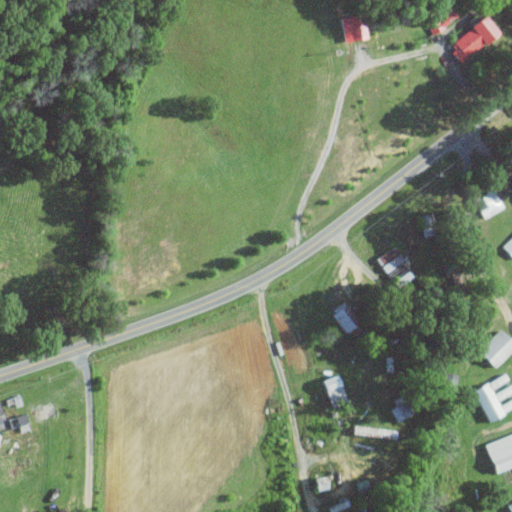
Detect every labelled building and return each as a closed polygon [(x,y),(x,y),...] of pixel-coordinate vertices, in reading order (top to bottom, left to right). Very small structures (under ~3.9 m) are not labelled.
[(455,14),(444,2),(422,22),(433,35),(455,14)] [(350,38),(365,36),(361,11),(346,14),(350,38)] [(496,31),(483,15),(445,47),(458,63),(496,31)] [(501,208),(492,188),(471,198),(480,218),(501,208)] [(511,234),(500,246),(511,258),(511,234)] [(413,276),(391,245),(373,258),(395,289),(413,276)] [(492,367),(511,346),(511,343),(496,328),(474,351),(492,367)] [(486,421),(511,406),(511,387),(509,382),(494,391),(492,387),(506,379),(502,372),(469,390),(486,421)] [(317,380),(329,408),(345,401),(333,373),(317,380)] [(410,412),(401,396),(385,405),(393,421),(410,412)] [(511,432),(481,443),(492,472),(511,465),(511,432)]
